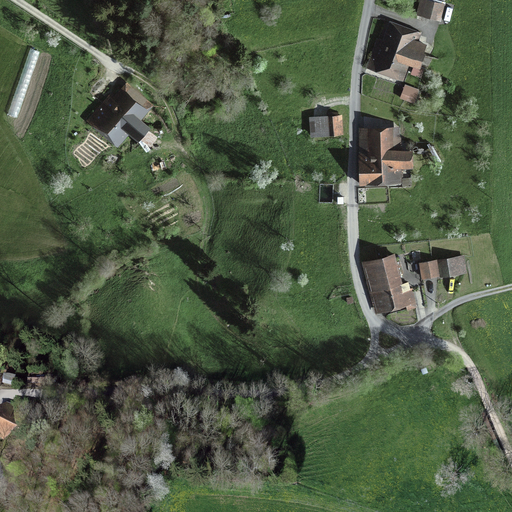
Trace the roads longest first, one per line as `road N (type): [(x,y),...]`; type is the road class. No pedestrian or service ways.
road 1 (track): [(4,394),(286,391),(348,373),(414,333)]
road 2 (track): [(414,333),(468,361),(511,460)]
